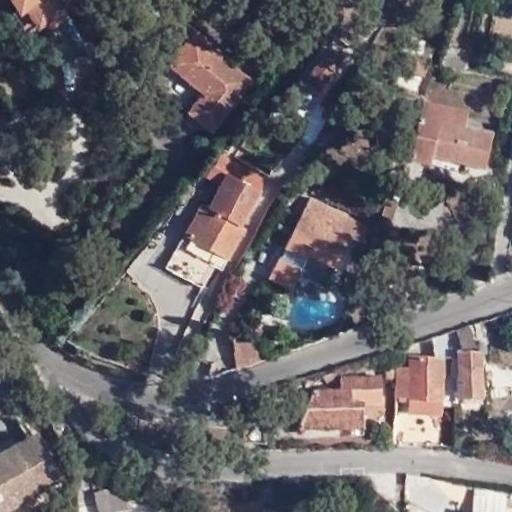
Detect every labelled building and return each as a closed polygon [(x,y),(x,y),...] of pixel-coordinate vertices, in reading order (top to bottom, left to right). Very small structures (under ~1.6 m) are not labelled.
[(7,0),(18,18),(35,8),(40,18),(56,9),(51,1),(52,0),(7,0)] [(433,36),(410,22),(401,36),(408,40),(395,66),(413,76),(433,36)] [(140,61),(205,116),(244,73),(186,23),(163,50),(156,44),(140,61)] [(342,48),(328,37),(304,66),(318,76),(342,48)] [(466,96),(423,90),(412,147),(430,151),(431,143),(487,152),(492,116),(464,112),(466,96)] [(431,143),(430,151),(486,160),(487,152),(431,143)] [(265,181),(234,163),(208,209),(201,205),(165,268),(201,288),(214,266),(220,270),(244,229),(239,227),(265,181)] [(361,244),(369,229),(310,198),(267,278),(290,290),(300,270),(326,283),(350,238),(361,244)] [(459,353),(459,351),(475,347),(470,325),(432,337),(436,357),(410,356),(409,367),(396,367),(394,398),(408,399),(442,400),(444,358),(459,359),(459,397),(482,397),(481,353),(459,353)] [(267,358),(264,340),(233,343),(236,369),(267,358)] [(333,371),(323,377),(327,383),(337,377),(333,371)] [(351,427),(350,401),(362,400),(362,403),(381,402),(381,376),(341,377),(341,390),(313,390),(299,428),(351,427)] [(441,416),(442,400),(408,399),(407,414),(441,416)] [(351,427),(363,427),(362,403),(362,400),(350,401),(351,427)] [(233,419),(232,404),(223,405),(225,420),(233,419)] [(265,417),(242,419),(243,450),(266,449),(265,417)] [(0,511),(44,511),(49,510),(39,492),(53,484),(52,481),(56,479),(33,438),(29,440),(27,437),(1,451),(0,449),(0,511)] [(118,511),(129,510),(126,498),(118,487),(94,493),(98,511),(118,511)]
